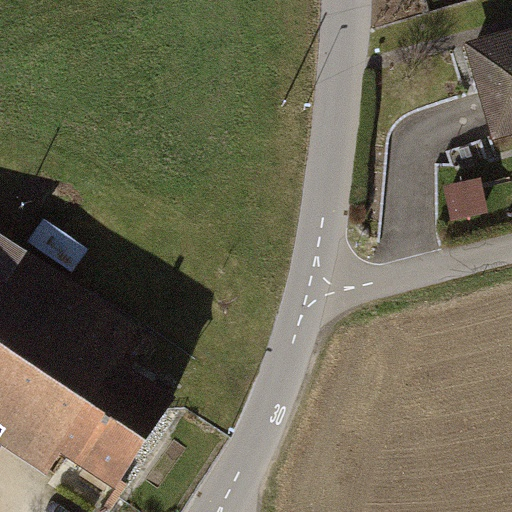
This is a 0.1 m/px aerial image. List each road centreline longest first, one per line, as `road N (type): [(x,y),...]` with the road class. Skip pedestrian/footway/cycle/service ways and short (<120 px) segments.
road 1 (tertiary): [(308,295),(330,176),(346,0)]
road 2 (tertiary): [(219,511),(271,409),(308,295)]
road 3 (residential): [(511,248),(308,295)]
